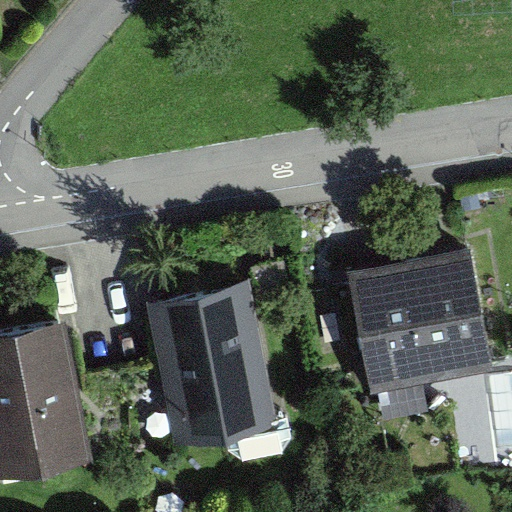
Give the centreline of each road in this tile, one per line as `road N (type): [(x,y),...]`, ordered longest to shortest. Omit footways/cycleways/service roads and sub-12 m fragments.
road 1 (residential): [(0,207),(511,130)]
road 2 (residential): [(0,139),(101,0)]
